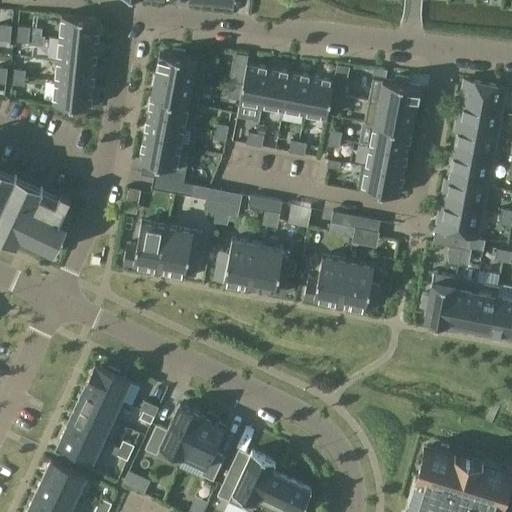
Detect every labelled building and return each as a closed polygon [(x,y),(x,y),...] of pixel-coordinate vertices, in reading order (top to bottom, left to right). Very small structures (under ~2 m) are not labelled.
[(140,0),(118,0),(117,2),(139,11),(143,1),(140,0)] [(63,14),(61,36),(100,40),(103,18),(63,14)] [(0,23),(0,30),(9,32),(9,25),(0,23)] [(9,32),(0,30),(0,38),(8,39),(9,32)] [(61,36),(58,57),(98,61),(100,40),(61,36)] [(174,58),(158,55),(154,76),(194,83),(198,62),(184,59),(185,54),(175,52),(174,58)] [(58,57),(56,79),(96,83),(98,61),(58,57)] [(249,61),(241,100),(262,104),(270,65),(249,61)] [(270,65),(262,104),(284,108),(291,69),(270,65)] [(291,69),(284,108),(305,112),(312,73),(291,69)] [(334,77),(312,73),(305,112),(326,116),(334,77)] [(23,76),(11,75),(10,82),(22,84),(23,76)] [(190,104),(194,83),(154,76),(151,97),(190,104)] [(372,79),(368,100),(415,109),(419,88),(405,85),(406,80),(396,78),(395,83),(372,79)] [(56,79),(54,100),(94,104),(96,83),(56,79)] [(462,80),(457,104),(501,113),(505,88),(462,80)] [(236,83),(226,81),(225,87),(235,89),(236,83)] [(235,89),(225,87),(224,94),(234,96),(235,89)] [(186,126),(190,104),(151,97),(147,119),(186,126)] [(368,100),(364,121),(372,122),(411,130),(415,109),(368,100)] [(457,104),(453,129),(455,130),(496,138),(501,113),(457,104)] [(182,147),(186,126),(147,119),(143,140),(182,147)] [(250,130),(257,132),(259,122),(252,121),(250,130)] [(364,121),(359,142),(368,144),(407,151),(411,130),(372,122),(364,121)] [(226,131),(218,129),(216,136),(225,138),(226,131)] [(300,142),(302,131),(295,130),(293,141),(300,142)] [(455,130),(451,154),(491,162),(496,138),(455,130)] [(309,133),(302,131),(300,142),(306,143),(309,133)] [(179,168),(182,147),(143,140),(139,161),(168,166),(166,178),(190,183),(192,170),(179,168)] [(368,144),(364,165),(403,172),(407,151),(368,144)] [(451,154),(446,179),(487,186),(491,162),(451,154)] [(329,159),(323,158),(320,168),(330,170),(333,160),(329,159)] [(361,164),(357,186),(360,187),(399,194),(403,172),(364,165),(361,164)] [(0,234),(15,242),(18,236),(49,250),(62,223),(57,220),(65,202),(0,172),(0,234)] [(170,182),(147,178),(145,191),(168,195),(170,182)] [(443,178),(439,203),(482,211),(487,186),(446,179),(443,178)] [(184,184),(170,182),(168,195),(182,196),(184,184)] [(233,192),(219,190),(216,204),(230,207),(233,192)] [(300,202),(286,200),(282,214),(297,217),(300,202)] [(315,205),(300,202),(297,217),(311,220),(315,205)] [(439,203),(434,229),(456,233),(469,236),(477,237),(482,211),(439,203)] [(511,209),(502,208),(501,215),(511,217),(511,209)] [(356,214),(354,226),(378,231),(380,219),(356,214)] [(511,217),(501,215),(499,222),(511,225),(511,219),(511,217)] [(159,268),(167,225),(143,221),(139,246),(126,244),(122,260),(159,268)] [(190,229),(167,225),(159,268),(192,274),(195,253),(186,251),(190,229)] [(456,233),(454,244),(461,245),(467,246),(469,236),(456,233)] [(257,242),(234,238),(230,259),(218,258),(215,277),(249,285),(257,242)] [(281,247),(257,242),(249,285),(286,291),(289,271),(277,268),(281,247)] [(497,248),(494,259),(502,260),(504,249),(497,248)] [(504,249),(502,260),(510,262),(511,251),(504,249)] [(348,259),(324,255),(320,277),(309,275),(304,295),(339,303),(348,259)] [(371,264),(348,259),(339,303),(375,309),(378,290),(367,288),(371,264)] [(421,290),(418,303),(424,304),(421,319),(446,324),(455,277),(432,273),(431,282),(428,282),(426,291),(421,290)] [(455,277),(446,324),(467,328),(475,291),(476,281),(455,277)] [(475,291),(467,328),(489,332),(496,295),(498,285),(476,281),(475,291)] [(496,295),(489,332),(510,336),(511,326),(511,286),(498,283),(498,285),(496,295)] [(105,368),(94,363),(85,383),(120,399),(130,379),(118,373),(119,370),(108,365),(105,368)] [(85,383),(76,403),(111,419),(120,399),(85,383)] [(76,403),(67,422),(102,439),(111,419),(76,403)] [(157,408),(146,403),(143,410),(154,415),(157,408)] [(202,414),(179,403),(167,430),(155,425),(144,448),(156,454),(160,445),(183,456),(202,414)] [(154,415),(143,410),(140,417),(151,422),(154,415)] [(225,424),(202,414),(183,456),(205,466),(201,475),(213,480),(224,456),(212,451),(225,424)] [(102,439),(67,422),(58,443),(93,459),(102,439)] [(134,444),(123,439),(119,447),(130,452),(134,444)] [(130,452),(119,447),(116,454),(127,459),(130,452)] [(409,500),(405,511),(490,511),(494,500),(501,502),(510,473),(425,447),(416,476),(423,478),(416,502),(409,500)] [(271,469),(275,460),(252,449),(239,476),(228,471),(217,495),(228,500),(232,491),(256,502),(260,493),(271,469)] [(86,474),(51,458),(41,478),(76,495),(86,474)] [(311,488),(271,469),(260,493),(300,511),(311,488)] [(128,470),(122,482),(133,487),(139,475),(128,470)] [(68,511),(76,495),(41,478),(32,498),(61,511),(68,511)] [(111,502),(100,497),(97,504),(108,509),(111,502)] [(61,511),(32,498),(25,511),(61,511)]
